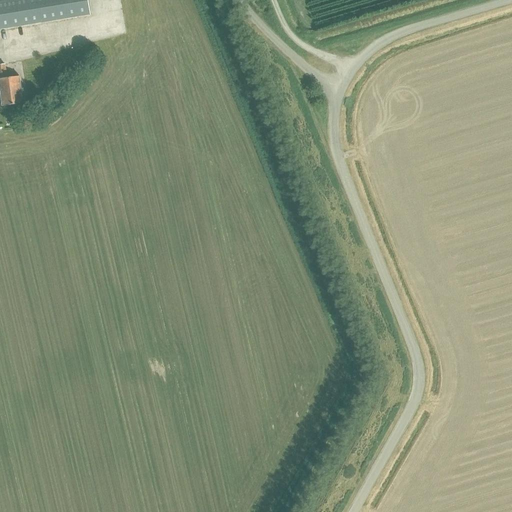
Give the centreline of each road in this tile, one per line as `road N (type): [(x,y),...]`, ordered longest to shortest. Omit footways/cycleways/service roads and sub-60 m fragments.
road 1 (unclassified): [(353,511),(419,380),(411,341),(337,159),(341,89)]
road 2 (unclassified): [(341,89),(358,61),(392,36),(508,0)]
road 3 (unclassified): [(238,0),(294,57),(341,89)]
